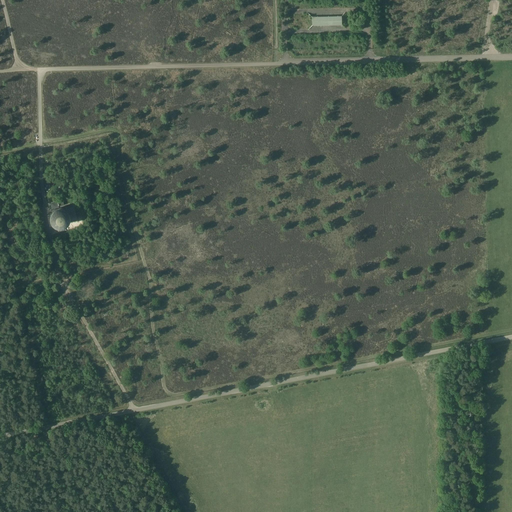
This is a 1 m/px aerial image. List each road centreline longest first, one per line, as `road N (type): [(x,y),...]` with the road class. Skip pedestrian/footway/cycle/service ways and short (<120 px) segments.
road 1 (track): [(0,152),(116,133),(168,393),(511,329)]
road 2 (unclassified): [(0,436),(511,337)]
